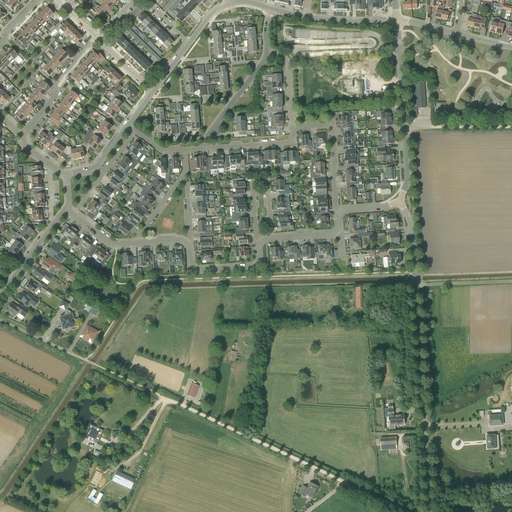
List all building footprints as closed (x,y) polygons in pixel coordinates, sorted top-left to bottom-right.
[(12,12),(16,8),(8,0),(6,0),(3,3),(2,2),(0,3),(0,4),(6,10),(8,8),(12,12)] [(111,6),(113,5),(107,0),(102,0),(101,1),(104,4),(109,9),(110,9),(112,7),(112,6),(111,6)] [(193,10),(198,6),(192,0),(188,4),(193,10)] [(291,0),(291,1),(295,2),(294,6),(296,7),(295,8),(300,9),(301,0),(291,0)] [(330,6),(330,0),(324,0),(325,1),(320,1),(320,12),(325,12),(325,10),(327,10),(327,6),(330,6)] [(330,0),(330,6),(333,6),(333,10),(335,10),(335,12),(340,12),(340,1),(336,1),(335,0),(330,0)] [(346,10),(346,6),(349,6),(349,0),(343,0),(344,1),(340,1),(340,12),(344,12),(344,10),(346,10)] [(364,10),(363,0),(355,0),(355,1),(352,1),(352,6),(355,6),(355,10),(364,10)] [(379,1),(379,0),(367,0),(368,5),(371,5),(372,8),(375,8),(375,10),(379,9),(379,8),(382,8),(381,1),(379,1)] [(403,10),(411,9),(417,9),(416,0),(406,1),(407,3),(403,3),(403,10)] [(104,13),(109,9),(104,4),(100,8),(100,9),(104,13)] [(189,14),(193,10),(188,4),(184,9),(189,14)] [(100,9),(100,8),(98,6),(95,8),(98,11),(96,13),(100,17),(104,13),(100,9)] [(176,10),(172,6),(168,10),(172,14),(175,12),(178,15),(175,17),(181,23),(185,18),(180,13),(179,13),(176,10)] [(441,20),(443,12),(444,7),(437,6),(435,15),(436,15),(435,18),(441,20)] [(42,12),(49,18),(53,14),(56,17),(58,15),(53,10),(50,12),(46,8),(42,12)] [(185,18),(189,14),(184,9),(180,13),(185,18)] [(443,12),(441,20),(447,21),(448,19),(449,19),(451,11),(448,10),(447,14),(443,12)] [(46,22),(49,18),(42,12),(39,16),(46,22)] [(142,23),(147,17),(143,13),(137,19),(142,23)] [(469,15),(467,24),(467,26),(473,28),(475,20),(470,19),(471,16),(469,15)] [(475,20),(473,28),(479,29),(479,28),(484,29),(485,27),(486,25),(485,25),(486,23),(486,21),(487,19),(487,20),(487,19),(482,18),(482,19),(480,19),(481,17),(476,15),(476,17),(475,20)] [(42,26),(46,22),(39,16),(35,20),(42,26)] [(146,27),(151,22),(147,17),(142,23),(146,27)] [(491,29),(490,32),(496,34),(498,24),(499,20),(500,19),(496,18),(495,19),(492,18),(491,22),(492,23),(491,29)] [(64,33),(70,26),(66,22),(62,26),(60,24),(64,20),(63,19),(56,26),(57,27),(55,30),(57,32),(60,29),(64,33)] [(38,30),(42,26),(35,20),(31,24),(38,30)] [(498,24),(496,34),(502,35),(504,26),(507,27),(508,23),(503,21),(502,25),(498,24)] [(150,31),(156,26),(151,22),(146,27),(150,31)] [(35,34),(38,30),(31,24),(27,28),(35,34)] [(247,35),(255,34),(254,28),(251,28),(251,25),(246,26),(246,27),(240,27),(237,27),(237,33),(240,32),(246,31),(247,35)] [(68,37),(74,30),(70,26),(64,33),(68,37)] [(155,35),(160,30),(156,26),(150,31),(155,35)] [(31,38),(35,34),(27,28),(24,32),(31,38)] [(229,28),(226,28),(226,34),(224,34),(224,37),(232,36),(232,33),(229,34),(229,28)] [(71,40),(78,34),(74,30),(68,37),(71,40)] [(159,40),(164,34),(160,30),(155,35),(159,40)] [(27,42),(31,38),(24,32),(20,35),(27,42)] [(78,34),(71,40),(75,44),(72,47),(75,49),(80,44),(78,42),(82,37),(78,34)] [(163,44),(169,38),(164,34),(159,40),(163,44)] [(24,46),(27,42),(20,35),(16,40),(20,43),(18,45),(24,50),(26,48),(24,46)] [(119,46),(124,41),(120,37),(115,42),(119,46)] [(169,38),(163,44),(168,48),(173,43),(169,38)] [(123,51),(129,45),(124,41),(119,46),(123,51)] [(64,48),(62,46),(61,45),(55,51),(57,54),(58,54),(64,60),(68,56),(64,52),(66,50),(64,48)] [(128,55),(133,49),(129,45),(123,51),(128,55)] [(239,51),(240,57),(242,57),(242,50),(248,50),(248,53),(256,52),(256,46),(248,47),(236,48),(236,51),(239,51)] [(7,53),(14,60),(18,55),(20,58),(22,56),(17,50),(15,52),(11,49),(7,53)] [(132,59),(137,53),(133,49),(128,55),(132,59)] [(48,52),(46,50),(42,54),(44,56),(46,54),(50,58),(52,56),(48,52)] [(89,57),(96,63),(100,59),(103,63),(106,60),(100,55),(98,57),(93,52),(89,57)] [(10,63),(14,60),(7,53),(3,57),(10,63)] [(136,63),(142,57),(137,53),(132,59),(136,63)] [(61,64),(64,60),(58,54),(57,54),(54,58),(61,64)] [(0,61),(6,67),(10,63),(3,57),(0,59),(0,61)] [(92,67),(96,63),(89,57),(85,60),(92,67)] [(141,67),(146,62),(142,57),(136,63),(141,67)] [(57,68),(61,64),(54,58),(50,61),(57,68)] [(88,71),(89,71),(92,67),(85,60),(82,64),(82,65),(83,65),(88,71)] [(53,72),(57,68),(50,61),(46,65),(53,72)] [(146,62),(141,67),(145,71),(151,66),(146,62)] [(307,87),(307,101),(370,98),(370,95),(374,95),(374,93),(370,93),(370,88),(382,88),(382,78),(373,79),(373,63),(369,63),(369,76),(367,76),(367,80),(347,81),(347,79),(338,80),(338,86),(327,87),(327,86),(307,87)] [(49,76),(53,72),(46,65),(43,69),(40,67),(37,69),(43,74),(45,72),(49,76)] [(89,72),(89,71),(88,71),(83,65),(82,65),(79,69),(86,76),(89,72)] [(107,77),(113,70),(109,67),(103,73),(107,77)] [(82,80),(86,76),(79,69),(75,73),(82,80)] [(111,81),(117,74),(113,70),(107,77),(111,81)] [(271,82),(281,81),(280,75),(273,76),(273,72),(265,73),(265,77),(270,77),(271,82)] [(78,83),(82,80),(75,73),(71,77),(75,81),(73,83),(79,89),(81,86),(78,83)] [(117,74),(111,81),(109,83),(113,87),(121,78),(117,74)] [(40,86),(47,92),(51,88),(47,84),(48,83),(43,77),(40,80),(43,82),(40,86)] [(266,92),(273,92),(274,92),(274,89),(281,88),(281,81),(271,82),(266,82),(266,92)] [(417,108),(425,108),(424,82),(415,82),(417,108)] [(132,100),(138,94),(135,91),(136,91),(129,84),(125,88),(127,90),(123,94),(126,97),(127,96),(132,100)] [(118,97),(122,93),(119,91),(122,88),(119,85),(112,91),(118,97)] [(210,90),(211,96),(214,95),(213,90),(217,89),(217,88),(219,88),(220,92),(228,91),(227,85),(219,85),(207,86),(207,90),(210,90)] [(43,96),(47,92),(40,86),(36,90),(43,96)] [(202,91),(205,90),(205,87),(185,89),(185,95),(193,94),(193,92),(197,92),(197,91),(200,91),(200,96),(203,96),(202,91)] [(40,100),(43,96),(36,90),(33,93),(40,100)] [(67,96),(75,101),(78,97),(70,92),(67,96)] [(271,102),(282,102),(281,95),(273,96),(273,92),(266,92),(266,97),(269,97),(269,102),(271,102)] [(35,104),(40,100),(33,93),(28,98),(30,100),(35,104)] [(6,95),(0,100),(0,103),(1,103),(3,105),(7,101),(9,103),(14,98),(12,95),(9,98),(6,95)] [(72,106),(75,101),(67,96),(64,100),(72,106)] [(112,103),(119,109),(123,105),(115,99),(112,103)] [(37,106),(35,104),(30,100),(26,104),(33,111),(37,106)] [(69,110),(72,106),(64,100),(61,105),(69,110)] [(267,113),(274,112),(274,109),(282,108),(282,102),(271,102),(272,107),(266,108),(267,112),(267,113)] [(116,113),(119,109),(112,103),(108,108),(116,113)] [(30,114),(33,111),(26,104),(23,108),(30,114)] [(187,112),(197,111),(196,105),(187,106),(185,108),(182,106),(182,104),(179,104),(180,110),(177,110),(178,113),(187,112)] [(65,114),(69,110),(61,105),(58,109),(65,114)] [(155,115),(166,114),(166,111),(163,112),(162,105),(158,105),(159,109),(155,109),(155,115)] [(444,111),(444,112),(444,113),(445,113),(445,114),(446,114),(446,115),(447,115),(448,115),(449,115),(450,115),(450,114),(451,114),(452,113),(452,112),(452,111),(452,110),(452,109),(451,108),(450,107),(449,107),(448,107),(439,107),(439,111),(444,111)] [(26,118),(30,114),(23,108),(19,112),(26,118)] [(113,118),(116,113),(108,108),(105,112),(113,118)] [(62,119),(65,114),(58,109),(55,113),(62,119)] [(380,121),(392,120),(392,117),(390,117),(390,114),(382,114),(381,111),(376,112),(376,117),(380,117),(380,121)] [(22,122),(26,118),(19,112),(16,115),(13,112),(10,115),(16,120),(18,118),(22,122)] [(272,122),(284,122),(284,118),(283,118),(282,118),(282,116),(276,116),(276,112),(274,112),(267,113),(267,112),(264,113),(264,118),(272,118),(272,122)] [(59,123),(62,119),(55,113),(52,118),(59,123)] [(339,123),(353,122),(354,121),(354,120),(353,119),(352,113),(346,114),(347,117),(341,117),(341,120),(339,120),(339,123)] [(102,120),(99,125),(101,126),(108,131),(112,127),(104,122),(103,121),(105,118),(103,117),(101,120),(102,120)] [(380,129),(383,129),(385,129),(384,126),(391,126),(391,123),(392,123),(392,120),(380,121),(381,124),(379,124),(380,129)] [(284,122),(272,122),(273,127),(268,127),(269,132),(276,132),(276,128),(283,128),(283,126),(284,126),(284,125),(284,122)] [(348,132),(356,131),(356,130),(353,130),(353,122),(339,123),(340,126),(341,126),(342,129),(347,128),(348,132)] [(181,128),(182,134),(185,134),(184,128),(191,128),(191,130),(199,129),(198,123),(191,124),(178,125),(179,129),(181,128)] [(247,125),(235,125),(236,132),(244,132),(245,132),(245,135),(247,135),(251,135),(253,135),(253,131),(247,132),(247,125)] [(95,128),(93,131),(99,135),(101,133),(105,136),(108,131),(101,126),(98,130),(97,130),(95,128)] [(41,143),(47,136),(42,132),(44,130),(42,127),(37,134),(40,136),(37,140),(41,143)] [(382,138),(393,138),(393,135),(391,135),(391,132),(383,132),(383,129),(380,129),(380,130),(377,130),(378,135),(381,135),(382,138)] [(57,136),(64,140),(67,136),(60,131),(57,136)] [(92,134),(88,139),(91,140),(98,146),(102,141),(97,138),(99,135),(93,131),(91,133),(92,134)] [(341,141),(355,140),(355,137),(354,137),(354,132),(356,132),(356,131),(348,132),(348,135),(342,135),(342,138),(341,138),(341,141)] [(306,136),(306,134),(301,135),(301,136),(300,136),(301,147),(301,149),(305,149),(311,149),(311,141),(308,141),(307,136),(306,136)] [(313,155),(315,155),(315,154),(316,154),(315,144),(324,144),(324,135),(315,135),(315,141),(312,142),(313,155)] [(47,136),(41,143),(46,147),(51,139),(47,136)] [(393,138),(382,138),(382,142),(378,142),(378,148),(384,147),(384,144),(392,144),(392,141),(393,141),(393,138)] [(85,142),(83,144),(85,146),(88,152),(91,147),(95,150),(98,146),(91,140),(88,139),(86,142),(85,142)] [(349,150),(351,149),(355,149),(354,143),(355,143),(355,140),(341,141),(341,144),(343,144),(343,147),(349,146),(349,150)] [(55,154),(61,146),(56,143),(51,151),(55,154)] [(132,147),(141,154),(142,154),(147,147),(141,143),(139,146),(135,143),(132,147)] [(65,149),(61,146),(55,154),(60,157),(63,153),(67,156),(68,151),(65,149)] [(141,154),(132,147),(129,152),(133,155),(131,158),(138,163),(139,164),(141,162),(140,161),(144,156),(142,154),(141,154)] [(385,152),(384,148),(377,149),(377,156),(382,156),(383,161),(385,160),(386,160),(393,159),(393,152),(387,152),(387,151),(385,152)] [(344,159),(355,158),(355,153),(358,153),(357,149),(355,149),(351,149),(351,152),(345,153),(345,159),(344,159)] [(267,161),(271,161),(270,151),(264,152),(265,157),(262,157),(262,166),(268,165),(267,161)] [(280,164),(280,159),(280,158),(277,158),(276,151),(270,151),(271,161),(274,161),(275,165),(280,164)] [(262,166),(262,157),(258,158),(258,152),(252,153),(253,165),(259,164),(259,166),(262,166)] [(290,165),(289,162),(288,152),(282,153),(283,158),(280,159),(280,164),(280,165),(283,164),(284,165),(290,165)] [(289,162),(295,162),(295,164),(298,163),(298,157),(295,158),(294,152),(288,152),(289,162)] [(248,165),(253,165),(252,153),(247,153),(247,159),(244,159),(244,160),(244,167),(248,167),(248,165)] [(230,169),(235,169),(234,156),(229,156),(229,161),(226,161),(226,162),(226,168),(230,168),(230,169)] [(244,167),(244,160),(240,161),(240,156),(234,156),(235,169),(241,168),(241,170),(245,169),(244,167)] [(121,162),(131,169),(134,164),(136,166),(138,163),(131,158),(129,160),(124,157),(121,162)] [(208,164),(208,161),(205,161),(204,157),(199,158),(199,169),(200,169),(199,168),(204,168),(204,171),(209,171),(208,168),(208,164)] [(217,169),(217,157),(211,158),(211,163),(208,164),(208,168),(212,168),(212,167),(213,167),(213,172),(217,171),(217,169)] [(226,168),(226,162),(223,163),(222,157),(217,157),(217,169),(223,169),(223,171),(227,171),(226,168)] [(195,169),(199,169),(199,158),(198,158),(198,159),(193,159),(193,160),(193,166),(190,167),(190,173),(195,172),(195,169)] [(345,177),(355,176),(355,172),(357,172),(357,171),(360,171),(359,167),(358,167),(357,158),(355,158),(344,159),(344,165),(351,164),(352,170),(345,171),(345,177)] [(169,173),(169,167),(168,167),(169,170),(165,167),(165,159),(160,159),(160,163),(158,160),(154,164),(161,170),(161,174),(164,174),(165,181),(168,183),(169,177),(169,173)] [(169,173),(169,177),(173,177),(172,170),(179,170),(178,159),(171,159),(172,167),(169,167),(169,173)] [(310,170),(324,169),(324,163),(319,163),(319,160),(317,160),(313,160),(310,161),(311,166),(310,166),(310,170)] [(127,173),(131,169),(121,162),(118,166),(122,169),(120,172),(122,174),(127,177),(129,175),(127,173)] [(392,170),(392,165),(384,165),(384,173),(386,173),(387,180),(395,180),(394,170),(392,170)] [(41,171),(41,167),(31,167),(31,175),(44,175),(44,171),(41,171)] [(311,179),(312,178),(319,178),(319,175),(325,175),(324,169),(310,170),(311,179)] [(127,177),(122,174),(121,176),(116,172),(115,173),(114,173),(113,173),(111,175),(111,176),(112,177),(113,178),(120,183),(123,185),(122,184),(127,177)] [(358,180),(358,179),(356,180),(355,176),(345,177),(346,183),(352,182),(352,185),(354,185),(360,185),(361,185),(362,185),(362,180),(358,180)] [(154,186),(162,192),(165,187),(160,183),(162,181),(157,177),(154,181),(156,183),(154,186)] [(119,190),(123,185),(120,183),(113,178),(109,183),(114,186),(113,189),(117,192),(120,194),(122,191),(119,190)] [(315,187),(325,187),(325,181),(319,181),(319,178),(312,178),(313,182),(315,182),(315,187)] [(132,190),(138,181),(135,179),(128,188),(132,190)] [(235,189),(245,188),(244,182),(238,183),(238,180),(232,180),(233,189),(235,189)] [(195,192),(204,191),(204,190),(206,189),(207,188),(207,185),(205,184),(205,182),(200,182),(200,186),(195,186),(195,192)] [(383,186),(383,183),(376,184),(377,189),(380,189),(380,195),(390,194),(390,186),(383,186)] [(134,193),(139,186),(136,184),(131,191),(134,193)] [(154,186),(152,184),(146,191),(151,195),(153,192),(158,196),(162,192),(154,186)] [(285,194),(290,194),(293,194),(293,192),(292,192),(290,192),(290,190),(288,190),(288,185),(284,186),(275,186),(276,191),(285,191),(285,194)] [(347,195),(356,194),(356,190),(362,190),(363,189),(363,185),(361,185),(360,185),(354,185),(354,188),(346,189),(347,195)] [(117,192),(113,189),(111,191),(106,187),(102,192),(102,191),(101,192),(109,198),(113,193),(115,195),(117,192)] [(314,196),(319,196),(320,196),(320,193),(326,193),(325,187),(315,187),(316,193),(314,193),(314,196)] [(232,198),(238,198),(238,195),(239,195),(244,194),(244,189),(245,188),(235,189),(235,194),(232,194),(232,198)] [(151,195),(146,191),(143,189),(141,192),(144,194),(143,196),(142,195),(139,198),(141,199),(151,206),(154,201),(149,197),(151,195)] [(201,197),(201,200),(209,200),(208,196),(204,197),(204,191),(195,192),(195,197),(196,197),(201,197)] [(109,198),(101,192),(98,196),(103,200),(101,202),(103,204),(106,206),(109,201),(107,200),(108,197),(109,198)] [(319,196),(314,196),(313,196),(313,202),(314,202),(314,205),(317,205),(327,204),(326,199),(320,199),(319,196)] [(236,207),(246,206),(245,206),(245,200),(239,201),(238,198),(232,198),(233,202),(236,202),(236,207)] [(151,206),(141,199),(137,203),(135,201),(133,204),(140,209),(142,207),(147,211),(148,210),(148,211),(149,211),(151,208),(151,207),(151,206)] [(103,204),(101,202),(101,203),(99,201),(97,204),(93,200),(89,205),(98,212),(99,212),(102,207),(101,207),(103,204)] [(202,204),(197,204),(196,204),(196,205),(194,205),(195,210),(196,210),(205,209),(208,209),(208,204),(209,204),(209,200),(201,200),(202,204)] [(140,209),(133,204),(132,203),(129,208),(132,210),(130,213),(132,214),(140,220),(144,216),(139,212),(141,209),(140,209)] [(283,213),(289,212),(291,212),(291,208),(290,208),(289,203),(286,203),(277,204),(277,209),(283,209),(283,212),(283,213)] [(327,204),(317,205),(318,209),(313,209),(314,214),(321,214),(320,211),(327,210),(327,204)] [(99,212),(98,212),(89,205),(86,209),(90,213),(88,215),(93,219),(95,216),(96,217),(99,212)] [(235,216),(241,216),(240,213),(247,212),(246,206),(236,207),(234,207),(235,216)] [(198,228),(206,227),(206,224),(209,223),(209,221),(210,221),(210,218),(206,218),(205,209),(196,210),(197,215),(202,215),(203,222),(197,222),(198,228)] [(278,222),(289,221),(290,219),(290,217),(289,216),(289,212),(283,213),(284,216),(279,216),(277,216),(278,222)] [(117,221),(120,217),(115,213),(112,217),(117,221)] [(137,225),(140,220),(132,214),(130,217),(127,216),(124,220),(130,224),(132,222),(137,225)] [(323,217),(322,214),(316,214),(316,219),(320,219),(320,225),(328,224),(328,217),(323,217)] [(239,225),(247,224),(247,219),(242,219),(241,216),(235,216),(235,222),(238,222),(239,225)] [(390,228),(394,227),(398,227),(398,221),(396,221),(395,216),(387,216),(387,225),(389,224),(390,228)] [(354,234),(357,234),(364,233),(364,228),(356,229),(355,218),(348,219),(349,230),(354,230),(354,234)] [(118,223),(114,228),(118,231),(119,230),(127,236),(131,230),(127,227),(126,226),(127,224),(126,223),(122,220),(119,224),(118,223)] [(291,221),(289,221),(278,222),(279,222),(279,228),(286,227),(286,230),(293,230),(293,226),(292,226),(291,221)] [(23,231),(31,237),(34,232),(29,228),(31,226),(26,222),(21,229),(23,231)] [(247,224),(239,225),(239,228),(236,228),(236,234),(243,233),(243,230),(248,230),(247,224)] [(69,236),(75,229),(70,226),(66,231),(64,229),(60,234),(63,236),(65,233),(69,236)] [(206,227),(198,228),(198,233),(205,233),(205,236),(210,236),(210,230),(207,230),(206,227)] [(72,248),(76,243),(73,241),(74,240),(79,232),(75,229),(69,236),(67,239),(72,242),(69,246),(72,248)] [(27,241),(31,237),(23,231),(20,235),(18,233),(15,237),(20,240),(22,238),(27,241)] [(394,236),(393,233),(387,233),(388,239),(390,239),(390,242),(394,242),(394,244),(399,244),(399,235),(394,236)] [(243,238),(242,234),(235,235),(236,241),(238,241),(239,245),(247,244),(247,237),(243,238)] [(84,247),(89,240),(85,236),(79,245),(76,243),(72,248),(75,250),(78,247),(81,249),(83,247),(84,247)] [(18,243),(20,240),(15,237),(13,240),(16,241),(13,246),(20,251),(23,246),(18,243)] [(201,247),(206,247),(210,247),(209,241),(212,241),(212,237),(204,238),(205,241),(201,241),(201,247)] [(351,249),(356,249),(360,248),(360,238),(350,239),(351,249)] [(87,258),(88,256),(90,253),(88,251),(94,243),(89,240),(84,247),(86,249),(85,250),(87,252),(84,256),(87,258)] [(58,262),(62,256),(59,254),(61,251),(54,245),(49,251),(55,255),(53,258),(58,262)] [(329,253),(328,246),(327,246),(326,245),(318,245),(319,255),(319,259),(325,259),(325,260),(333,259),(332,252),(329,253)] [(16,256),(20,251),(13,246),(9,250),(7,248),(5,251),(9,255),(11,252),(16,256)] [(310,252),(309,246),(302,246),(303,256),(307,256),(307,259),(313,259),(313,252),(310,252)] [(98,258),(104,250),(99,247),(96,252),(93,250),(90,253),(88,256),(91,258),(94,254),(98,257),(98,258)] [(296,247),(287,247),(288,250),(285,250),(285,258),(288,258),(288,259),(300,258),(300,251),(296,252),(296,247)] [(242,251),(242,248),(235,248),(235,258),(249,257),(248,251),(242,251)] [(279,252),(278,248),(270,249),(271,258),(279,257),(279,259),(283,259),(282,252),(279,252)] [(98,258),(98,257),(96,260),(103,265),(107,260),(105,258),(108,254),(104,250),(98,258)] [(165,254),(165,251),(159,252),(159,255),(155,255),(155,261),(159,261),(159,262),(163,262),(163,261),(165,260),(165,258),(166,258),(166,254),(165,254)] [(139,267),(145,266),(144,263),(149,262),(149,252),(142,253),(142,257),(138,257),(139,267)] [(169,266),(182,265),(181,252),(175,252),(175,256),(172,256),(172,258),(168,258),(169,266)] [(397,255),(397,252),(389,252),(389,257),(390,257),(391,263),(401,262),(400,254),(397,255)] [(130,257),(129,254),(123,254),(124,266),(133,265),(133,264),(137,264),(136,258),(132,258),(132,257),(130,257)] [(352,267),(364,267),(364,258),(370,257),(369,254),(351,255),(352,267)] [(51,263),(46,259),(42,264),(46,267),(44,269),(54,276),(57,271),(58,271),(61,266),(58,264),(53,260),(51,263)] [(43,274),(38,269),(33,275),(42,281),(44,278),(49,283),(53,277),(50,274),(45,271),(43,274)] [(33,285),(30,282),(26,288),(34,293),(39,287),(34,283),(33,285)] [(49,296),(52,293),(43,286),(41,289),(49,296)] [(27,296),(23,293),(19,298),(27,305),(30,302),(36,306),(39,301),(29,293),(27,296)] [(65,311),(69,305),(62,300),(58,307),(65,311)] [(18,308),(12,304),(7,311),(10,313),(8,315),(9,316),(12,318),(13,318),(14,316),(14,317),(18,313),(21,315),(24,318),(29,312),(20,305),(18,308)] [(96,316),(99,311),(92,307),(89,313),(96,316)] [(72,315),(71,312),(67,310),(63,317),(60,318),(61,322),(59,325),(62,327),(63,331),(75,327),(72,315)] [(93,341),(98,333),(87,326),(81,335),(83,336),(82,338),(89,342),(90,339),(93,341)] [(239,363),(239,358),(236,357),(237,352),(230,351),(229,361),(239,363)] [(194,398),(198,387),(193,384),(188,396),(194,398)] [(393,416),(393,409),(385,409),(385,417),(389,417),(390,425),(389,425),(389,430),(395,429),(394,425),(404,425),(404,415),(393,416)] [(490,417),(491,425),(503,425),(502,416),(490,417)] [(97,428),(94,427),(90,425),(88,428),(88,429),(87,432),(90,433),(89,436),(92,438),(90,441),(97,445),(103,431),(99,429),(98,429),(96,429),(97,428)] [(488,449),(498,448),(497,435),(487,436),(488,449)] [(385,450),(395,449),(395,446),(397,446),(396,437),(384,438),(385,450)] [(403,441),(404,451),(411,451),(411,440),(403,441)] [(117,471),(113,480),(131,489),(135,480),(117,471)] [(313,497),(318,487),(310,483),(307,488),(303,486),(300,494),(305,496),(306,494),(313,497)]
